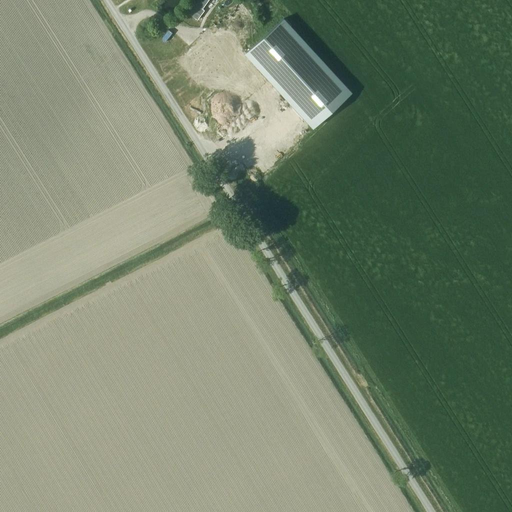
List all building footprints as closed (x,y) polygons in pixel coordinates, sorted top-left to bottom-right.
[(194,0),(186,11),(198,20),(205,10),(203,9),(209,0),(194,0)] [(284,18),(246,53),(315,127),(352,92),(284,18)] [(215,40),(207,31),(182,53),(198,71),(203,67),(210,74),(220,65),(211,56),(210,57),(207,54),(219,43),(215,39),(215,40)] [(225,129),(232,137),(245,125),(238,118),(225,129)] [(260,133),(245,144),(253,156),(268,144),(260,133)]
